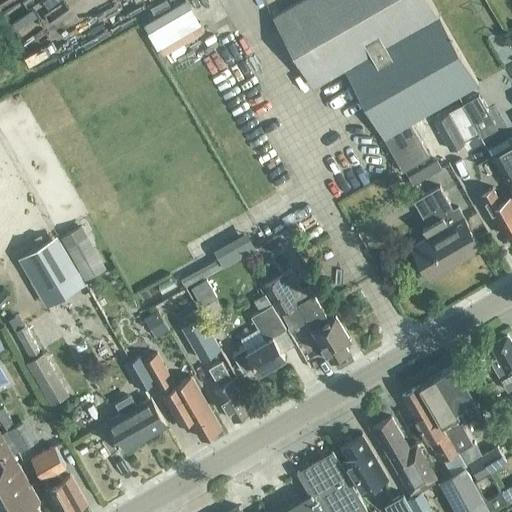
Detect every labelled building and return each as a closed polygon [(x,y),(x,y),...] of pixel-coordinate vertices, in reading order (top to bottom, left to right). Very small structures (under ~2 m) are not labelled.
[(428,156),(428,155),(410,123),(478,84),(429,0),(300,0),(272,16),(313,86),(344,67),(404,170),(428,156)] [(487,110),(479,96),(462,105),(470,119),(487,110)] [(439,117),(440,118),(434,121),(450,149),(444,153),(448,161),(483,142),(470,119),(462,105),(439,117)] [(511,138),(510,135),(488,148),(491,155),(511,192),(511,138)] [(421,229),(426,238),(412,247),(429,276),(480,246),(463,216),(457,220),(452,211),(454,210),(440,186),(415,200),(429,224),(421,229)] [(511,201),(509,196),(499,201),(491,187),(481,193),(505,235),(511,231),(511,201)] [(66,248),(84,279),(105,267),(87,236),(66,248)] [(282,275),(262,286),(279,315),(282,313),(291,330),(307,321),(331,363),(348,353),(343,345),(350,342),(335,317),(329,321),(314,294),(298,303),(282,275)] [(207,277),(191,286),(202,305),(218,296),(207,277)] [(263,337),(265,341),(247,351),(245,347),(231,355),(241,372),(254,364),(258,373),(285,358),(272,336),(285,328),(270,304),(259,284),(247,291),(258,311),(251,316),(263,337)] [(0,304),(9,294),(2,287),(0,289),(0,304)] [(158,310),(145,318),(157,339),(170,331),(158,310)] [(200,360),(219,349),(201,317),(182,328),(200,360)] [(40,350),(25,324),(15,330),(29,356),(40,350)] [(511,342),(507,334),(490,344),(497,356),(490,360),(507,390),(511,387),(511,342)] [(0,357),(0,369),(4,377),(20,369),(11,352),(0,357)] [(26,363),(49,402),(67,392),(43,353),(26,363)] [(154,353),(143,360),(141,361),(159,391),(173,382),(154,353)] [(137,359),(134,360),(124,366),(134,385),(134,386),(138,393),(152,385),(137,359)] [(233,421),(250,410),(219,359),(205,367),(216,386),(213,388),(233,421)] [(436,374),(458,412),(461,417),(465,415),(474,429),(488,421),(455,364),(436,374)] [(458,412),(436,374),(420,384),(441,421),(458,412)] [(189,378),(178,385),(161,395),(178,425),(190,418),(202,438),(219,428),(189,378)] [(442,458),(456,450),(451,442),(452,442),(446,431),(445,431),(440,422),(419,384),(402,394),(432,447),(435,445),(442,458)] [(122,415),(107,424),(122,451),(166,426),(150,399),(137,407),(131,397),(116,405),(122,415)] [(0,409),(0,420),(6,431),(8,430),(15,426),(3,408),(0,409)] [(439,480),(426,459),(417,443),(409,447),(391,416),(373,427),(400,474),(399,475),(411,496),(419,491),(439,480)] [(8,430),(20,451),(38,441),(25,420),(15,426),(8,430)] [(461,422),(447,431),(466,464),(469,462),(477,477),(508,460),(499,445),(482,455),(474,440),(472,441),(461,422)] [(6,431),(1,434),(0,432),(0,511),(37,511),(29,497),(34,493),(12,454),(17,451),(6,431)] [(388,477),(362,433),(339,446),(346,458),(340,461),(348,475),(359,494),(388,477)] [(54,446),(31,458),(43,479),(45,478),(50,487),(45,490),(57,511),(70,511),(85,504),(70,476),(62,480),(57,471),(66,467),(54,446)] [(297,471),(319,511),(368,511),(369,511),(361,498),(359,494),(348,475),(347,475),(333,450),(331,451),(332,452),(301,470),(300,469),(297,471)] [(440,480),(457,511),(487,511),(490,511),(466,466),(440,480)] [(297,511),(280,482),(259,495),(259,496),(268,511),(297,511)] [(430,511),(419,491),(411,496),(408,497),(416,511),(430,511)] [(485,500),(490,510),(506,501),(501,491),(485,500)] [(415,511),(408,499),(405,493),(371,511),(415,511)] [(239,508),(241,511),(268,511),(259,496),(239,508)]
